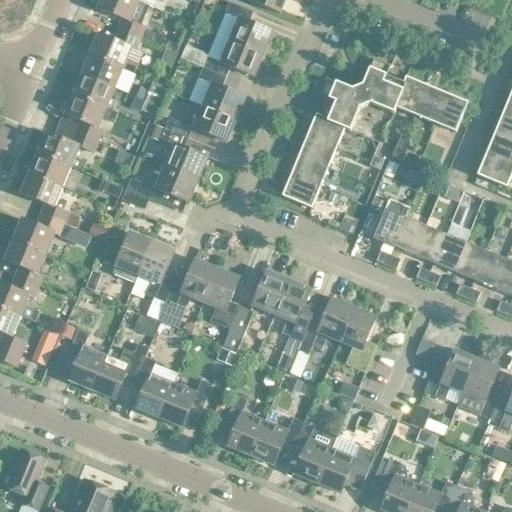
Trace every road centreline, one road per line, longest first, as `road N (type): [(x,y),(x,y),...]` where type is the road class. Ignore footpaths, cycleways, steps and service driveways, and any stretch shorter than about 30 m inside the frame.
road 1 (residential): [(313,0),(230,215),(430,300)]
road 2 (tertiary): [(273,511),(0,402)]
